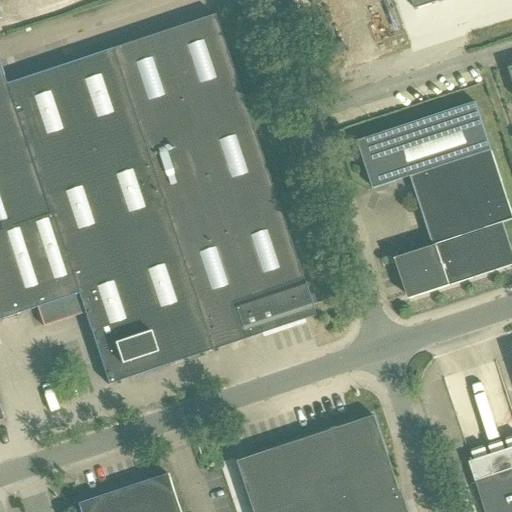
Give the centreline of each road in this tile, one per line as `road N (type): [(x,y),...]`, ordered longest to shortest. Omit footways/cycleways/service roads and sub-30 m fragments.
road 1 (residential): [(0,476),(379,347)]
road 2 (residential): [(379,347),(267,0)]
road 3 (residential): [(435,511),(379,347)]
road 4 (residential): [(379,347),(511,305)]
